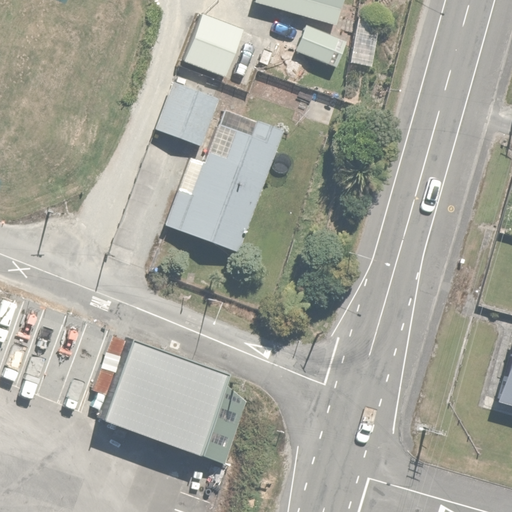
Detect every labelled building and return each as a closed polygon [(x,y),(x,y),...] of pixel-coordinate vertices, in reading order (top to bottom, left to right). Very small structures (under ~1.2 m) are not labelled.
[(339,0),(255,0),(254,4),(301,17),(293,47),(269,41),(264,62),(291,69),(295,55),(336,66),(346,31),(332,27),(339,0)] [(243,31),(195,15),(180,59),(229,75),(243,31)] [(206,105),(163,227),(236,253),(278,131),(206,105)] [(124,342),(95,421),(221,466),(245,399),(220,390),(224,378),(124,342)] [(511,342),(494,399),(511,404),(511,342)]
